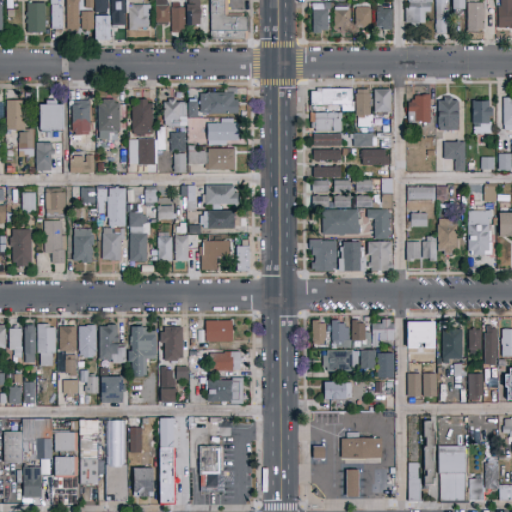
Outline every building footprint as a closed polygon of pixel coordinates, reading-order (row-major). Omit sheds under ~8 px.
[(66,31),(66,0),(78,0),(78,31),(66,31)] [(94,0),(107,0),(108,12),(95,12),(94,0)] [(124,0),(124,26),(109,26),(109,44),(94,43),(95,15),(110,15),(110,0),(124,0)] [(155,0),(167,0),(167,24),(155,24),(155,0)] [(247,39),(211,39),(211,0),(228,0),(228,17),(247,17),(247,39)] [(430,0),(430,13),(424,13),(424,25),(405,25),(405,0),(430,0)] [(447,0),(447,34),(434,33),(434,0),(447,0)] [(452,12),(452,0),(463,0),(463,12),(452,12)] [(482,0),(482,32),(467,32),(467,0),(482,0)] [(511,0),(511,29),(498,29),(498,0),(511,0)] [(26,33),(26,3),(45,3),(45,33),(26,33)] [(149,30),(128,30),(128,4),(149,4),(149,30)] [(199,30),(171,30),(171,6),(199,6),(199,30)] [(312,7),(329,7),(329,32),(312,32),(312,7)] [(349,7),(349,28),(334,28),(334,7),(349,7)] [(370,7),(370,29),(354,29),(354,7),(370,7)] [(391,8),(391,29),(376,29),(376,8),(391,8)] [(60,10),(61,28),(53,29),(51,11),(60,10)] [(106,16),(91,15),(91,11),(79,11),(79,29),(91,29),(90,41),(106,41),(106,16)] [(351,105),(310,105),(310,90),(351,90),(351,105)] [(370,90),(370,127),(355,127),(355,90),(370,90)] [(374,113),(374,90),(391,90),(391,113),(374,113)] [(200,114),(200,92),(237,92),(237,114),(200,114)] [(430,123),(408,123),(408,95),(429,95),(430,123)] [(437,131),(437,96),(458,96),(458,131),(437,131)] [(511,98),(511,130),(503,130),(503,98),(511,98)] [(118,140),(98,140),(98,99),(118,99),(118,140)] [(19,156),(19,130),(6,130),(6,100),(25,100),(25,129),(34,129),(34,156),(19,156)] [(152,135),(132,135),(132,100),(152,100),(152,135)] [(164,100),(196,100),(196,117),(186,117),(186,128),(164,128),(164,100)] [(472,101),(491,101),(491,134),(472,134),(472,101)] [(39,102),(62,102),(62,130),(39,130),(39,102)] [(89,135),(71,135),(71,103),(89,103),(89,135)] [(340,113),(340,131),(312,131),(312,113),(340,113)] [(239,120),(239,143),(206,143),(206,120),(239,120)] [(170,152),(170,132),(185,132),(185,173),(173,173),(173,152),(170,152)] [(341,134),(341,147),(313,147),(313,134),(341,134)] [(376,147),(352,147),(352,134),(376,134),(376,147)] [(129,165),(129,138),(153,138),(153,165),(129,165)] [(454,160),(443,160),(443,142),(464,142),(464,171),(454,171),(454,160)] [(52,143),(52,171),(36,171),(36,143),(52,143)] [(233,170),(207,170),(207,164),(189,164),(189,150),(205,150),(205,149),(233,149),(233,170)] [(312,161),(312,150),(340,150),(340,161),(312,161)] [(388,165),(361,165),(361,150),(388,150),(388,165)] [(499,170),(498,155),(510,155),(510,169),(499,170)] [(69,173),(69,156),(93,156),(93,173),(69,173)] [(481,170),(481,158),(492,158),(492,170),(481,170)] [(341,168),(340,178),(312,178),(313,167),(341,168)] [(390,179),(390,238),(374,238),(374,220),(367,220),(367,210),(381,210),(381,179),(390,179)] [(354,192),(354,180),(372,180),(372,192),(354,192)] [(329,181),(329,193),(312,193),(312,181),(329,181)] [(334,181),(351,181),(351,193),(334,193),(334,181)] [(237,186),(237,206),(205,205),(205,185),(237,186)] [(194,210),(186,210),(186,187),(194,187),(194,210)] [(407,200),(407,187),(447,187),(447,200),(407,200)] [(483,187),(495,187),(495,201),(483,201),(483,187)] [(81,203),(81,188),(95,188),(95,203),(81,203)] [(106,227),(106,212),(97,212),(97,190),(107,190),(107,189),(124,189),(124,227),(106,227)] [(44,253),(45,191),(65,191),(64,264),(53,263),(53,253),(44,253)] [(156,191),(156,202),(145,202),(145,191),(156,191)] [(34,193),(34,212),(22,212),(22,193),(34,193)] [(313,208),(313,197),(331,196),(331,197),(350,196),(351,206),(313,208)] [(371,196),(371,207),(354,207),(354,196),(371,196)] [(129,261),(129,206),(146,206),(146,261),(129,261)] [(157,220),(157,206),(173,206),(173,220),(157,220)] [(358,235),(322,235),(322,210),(358,210),(358,235)] [(467,255),(467,210),(491,210),(491,255),(467,255)] [(203,211),(234,211),(234,229),(203,229),(203,211)] [(426,213),(426,227),(410,227),(410,213),(426,213)] [(511,213),(511,237),(498,237),(498,213),(511,213)] [(457,219),(458,254),(437,255),(437,260),(406,261),(405,241),(436,240),(436,220),(457,219)] [(92,229),(92,262),(73,262),(73,229),(92,229)] [(102,260),(102,229),(123,229),(123,260),(102,260)] [(31,230),(31,266),(10,266),(10,230),(31,230)] [(175,261),(175,236),(188,236),(188,261),(175,261)] [(157,261),(157,237),(171,237),(171,261),(157,261)] [(229,259),(218,259),(218,271),(201,270),(201,241),(230,242),(229,259)] [(335,271),(309,271),(309,241),(335,241),(335,271)] [(248,272),(237,272),(237,242),(248,242),(248,272)] [(363,243),(363,272),(340,272),(340,243),(363,243)] [(368,243),(390,243),(390,271),(368,271),(368,243)] [(231,321),(231,342),(205,342),(205,321),(231,321)] [(325,321),(325,344),(312,344),(312,321),(325,321)] [(394,341),(380,341),(380,347),(371,347),(371,342),(351,342),(351,321),(364,321),(364,332),(372,332),(372,321),(394,321),(394,341)] [(331,347),(331,322),(349,322),(349,347),(331,347)] [(407,349),(407,323),(433,323),(433,349),(407,349)] [(37,324),(54,324),(54,366),(37,366),(37,324)] [(116,325),(116,345),(124,345),(124,362),(99,362),(99,325),(116,325)] [(35,326),(35,363),(25,363),(25,326),(35,326)] [(75,326),(75,352),(65,352),(65,360),(75,360),(75,374),(59,374),(59,326),(75,326)] [(79,326),(95,326),(95,358),(79,358),(79,326)] [(155,359),(145,358),(145,377),(129,376),(130,327),(156,328),(155,359)] [(485,390),(485,327),(497,327),(496,390),(485,390)] [(182,361),(163,361),(163,328),(182,328),(182,361)] [(8,329),(21,329),(21,354),(8,354),(8,329)] [(481,329),(481,351),(468,351),(468,329),(481,329)] [(461,330),(461,359),(441,359),(441,330),(461,330)] [(511,357),(501,357),(501,330),(511,330),(511,357)] [(374,351),(374,369),(359,369),(359,371),(322,371),(322,351),(374,351)] [(241,371),(215,371),(215,352),(241,352),(241,371)] [(377,353),(393,353),(393,379),(377,379),(377,353)] [(185,366),(173,365),(172,379),(184,379),(185,366)] [(501,398),(511,398),(511,367),(501,367),(501,398)] [(160,402),(160,371),(174,371),(174,402),(160,402)] [(80,374),(96,374),(97,394),(81,394),(80,374)] [(436,374),(436,397),(407,397),(407,374),(436,374)] [(483,374),(483,401),(467,401),(467,374),(483,374)] [(0,402),(18,402),(18,384),(2,385),(2,376),(0,376),(0,402)] [(123,377),(123,402),(101,402),(101,377),(123,377)] [(33,381),(21,380),(21,402),(33,402),(33,381)] [(76,380),(77,393),(62,394),(61,381),(76,380)] [(206,402),(206,380),(242,380),(242,402),(206,402)] [(351,382),(351,399),(323,399),(323,382),(351,382)] [(95,418),(76,418),(76,433),(95,433),(95,418)] [(173,419),(174,503),(159,503),(159,419),(173,419)] [(511,437),(503,437),(503,419),(511,419),(511,437)] [(106,421),(126,421),(126,501),(106,501),(106,421)] [(423,486),(423,423),(435,423),(435,486),(423,486)] [(129,453),(129,428),(141,428),(141,453),(129,453)] [(3,463),(3,432),(22,432),(22,463),(3,463)] [(74,433),(74,452),(54,452),(54,433),(74,433)] [(98,435),(98,486),(80,486),(80,435),(98,435)] [(380,438),(380,459),(340,459),(340,438),(380,438)] [(199,493),(199,446),(222,446),(222,493),(199,493)] [(323,447),(323,459),(312,459),(312,447),(323,447)] [(439,503),(438,447),(465,447),(465,502),(439,503)] [(419,501),(407,501),(407,453),(419,453),(419,501)] [(498,457),(498,485),(511,485),(511,500),(499,500),(499,489),(485,489),(485,501),(469,501),(469,477),(484,477),(484,457),(498,457)] [(75,458),(75,477),(54,477),(54,458),(75,458)] [(40,497),(22,497),(22,467),(40,467),(40,497)] [(152,468),(152,497),(132,497),(132,468),(152,468)] [(358,497),(346,497),(346,470),(358,470),(358,497)]
